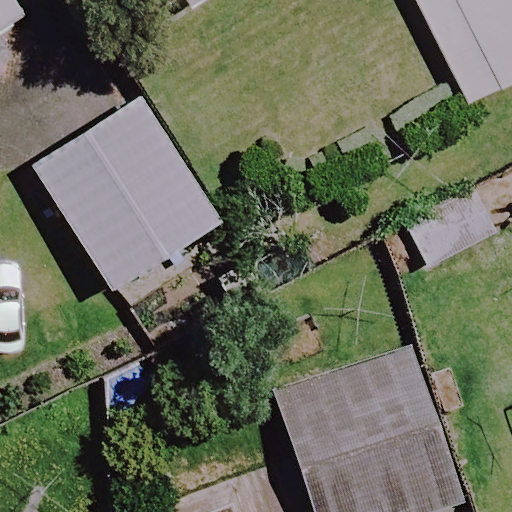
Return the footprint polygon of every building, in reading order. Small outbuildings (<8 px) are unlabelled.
[(0,0),(0,31),(16,22),(1,0),(0,0)] [(173,0),(184,17),(210,0),(173,0)] [(511,85),(511,0),(418,0),(468,106),(511,85)] [(212,229),(133,100),(28,165),(107,293),(212,229)] [(431,412),(283,466),(299,511),(454,511),(466,508),(431,412)]
